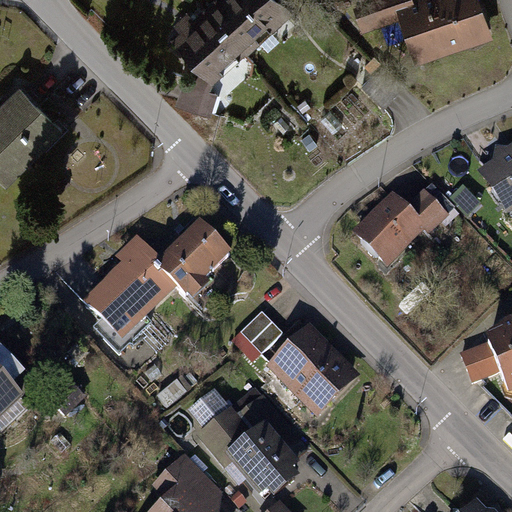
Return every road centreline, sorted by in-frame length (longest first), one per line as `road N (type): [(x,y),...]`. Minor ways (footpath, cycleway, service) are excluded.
road 1 (residential): [(289,240),(380,160),(511,92)]
road 2 (residential): [(289,240),(458,424)]
road 3 (residential): [(200,163),(184,180),(0,283)]
road 4 (residential): [(55,0),(200,163)]
road 5 (residential): [(458,424),(374,511)]
